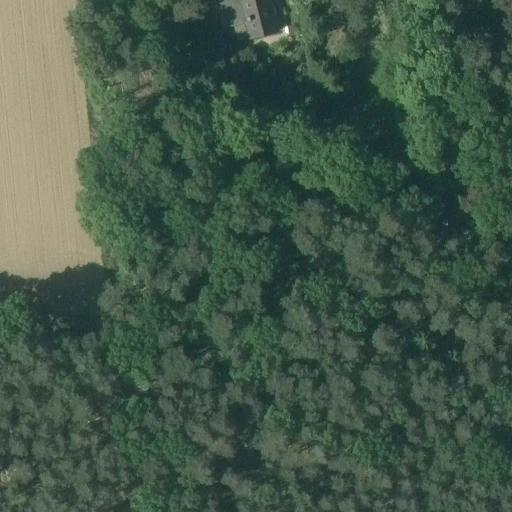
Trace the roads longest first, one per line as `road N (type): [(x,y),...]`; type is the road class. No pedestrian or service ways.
road 1 (track): [(0,320),(511,384)]
road 2 (track): [(280,355),(277,253),(297,140)]
